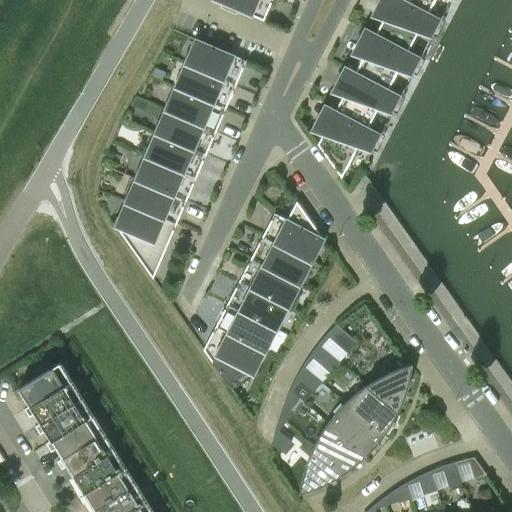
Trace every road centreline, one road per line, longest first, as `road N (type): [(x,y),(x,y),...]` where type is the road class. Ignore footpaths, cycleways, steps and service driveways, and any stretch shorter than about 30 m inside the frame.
road 1 (residential): [(511,447),(274,113)]
road 2 (residential): [(252,511),(44,173)]
road 3 (residential): [(44,173),(145,0)]
road 4 (unknown): [(371,251),(329,281),(305,311),(274,363),(265,404)]
road 5 (residential): [(197,274),(274,113)]
road 6 (unknown): [(335,496),(359,464),(392,443),(486,412)]
